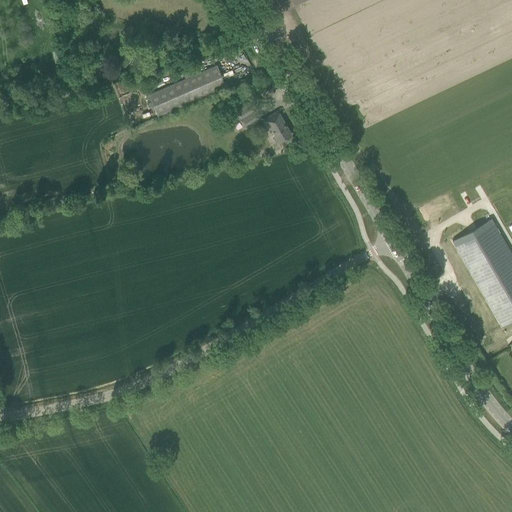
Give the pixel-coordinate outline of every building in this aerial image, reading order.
[(216,65),(207,69),(148,95),(157,116),(225,87),(216,65)] [(415,197),(511,152),(511,102),(396,156),(415,197)] [(244,127),(260,118),(251,103),(236,111),(241,119),(240,120),(244,127)] [(269,117),(263,120),(269,130),(272,128),(275,134),(273,135),(273,137),(275,141),(277,142),(279,140),(279,141),(282,140),(291,134),(277,112),(269,117)] [(511,255),(490,218),(451,240),(501,326),(511,319),(511,255)]
